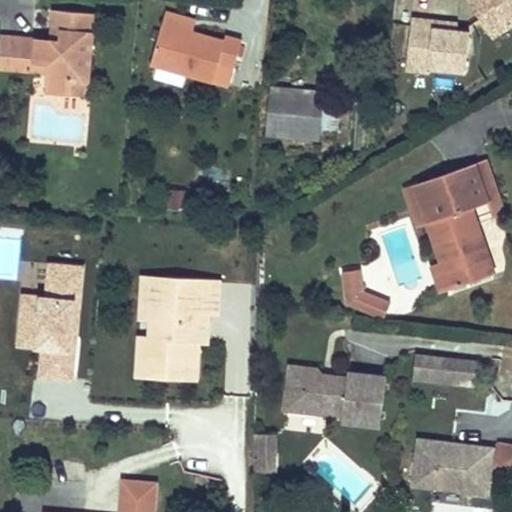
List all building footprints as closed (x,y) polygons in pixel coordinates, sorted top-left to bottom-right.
[(511,19),(511,0),(469,0),(483,22),(501,11),(508,22),(511,19)] [(89,82),(95,14),(54,10),(52,30),(62,31),(61,41),(51,40),(1,36),(0,41),(0,67),(35,71),(36,62),(50,63),(49,72),(47,91),(70,93),(71,81),(89,82)] [(193,33),(198,19),(167,10),(163,24),(193,33)] [(508,22),(501,11),(483,22),(493,38),(511,26),(508,22)] [(466,71),(471,32),(456,31),(444,29),(445,23),(413,19),(409,51),(430,54),(429,67),(466,71)] [(234,70),(243,41),(226,36),(224,42),(163,24),(152,63),(213,81),(217,65),(234,70)] [(61,41),(62,31),(52,30),(51,40),(61,41)] [(428,72),(430,54),(409,51),(407,69),(428,72)] [(49,72),(50,63),(36,62),(35,71),(49,72)] [(229,86),(234,70),(217,65),(213,81),(229,86)] [(88,95),(89,82),(71,81),(70,93),(88,95)] [(318,138),(323,93),(273,88),(268,134),(318,138)] [(507,212),(488,158),(476,162),(489,201),(488,202),(494,217),(507,212)] [(483,238),(472,207),(488,202),(489,201),(476,162),(415,183),(451,289),(495,274),(489,257),(485,259),(478,240),(483,238)] [(429,224),(415,183),(402,188),(417,229),(429,224)] [(180,203),(178,190),(169,191),(172,204),(180,203)] [(489,257),(483,238),(478,240),(485,259),(489,257)] [(451,289),(441,262),(430,266),(439,293),(451,289)] [(42,373),(73,377),(83,267),(52,264),(49,297),(25,295),(21,343),(45,345),(42,373)] [(391,303),(363,292),(360,269),(344,272),(348,303),(385,318),(391,303)] [(162,318),(164,278),(141,276),(139,317),(152,317),(162,318)] [(197,380),(200,328),(184,327),(185,312),(212,314),(218,314),(220,281),(164,278),(162,318),(152,317),(150,338),(140,337),(137,376),(197,380)] [(210,345),(212,314),(185,312),(184,327),(200,328),(199,344),(210,345)] [(432,383),(435,359),(418,357),(415,381),(432,383)] [(474,388),(477,364),(435,359),(432,383),(474,388)] [(381,426),(387,377),(349,373),(348,378),(332,376),(331,381),(321,380),(322,375),(317,370),(290,367),(285,410),(343,417),(343,422),(381,426)] [(274,460),(274,433),(255,433),(254,460),(274,460)] [(490,483),(494,448),(467,445),(461,449),(454,448),(454,443),(419,439),(414,485),(474,493),(475,482),(490,483)] [(511,480),(511,443),(500,442),(494,477),(511,480)] [(274,472),(274,460),(254,460),(254,471),(274,472)] [(84,482),(85,463),(52,461),(51,480),(84,482)] [(155,500),(156,482),(124,479),(123,497),(155,500)] [(489,495),(490,483),(475,482),(474,493),(489,495)] [(153,511),(155,500),(123,497),(121,511),(153,511)]
